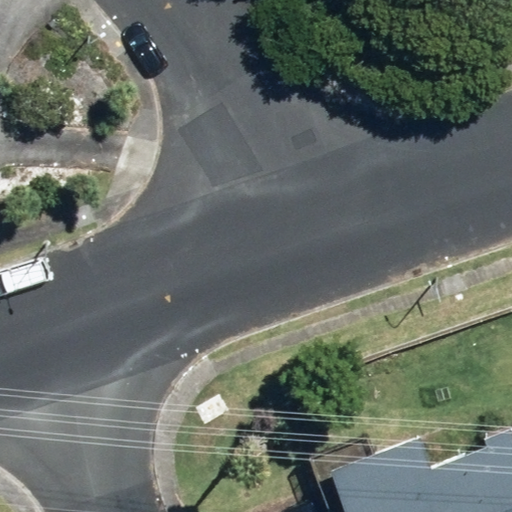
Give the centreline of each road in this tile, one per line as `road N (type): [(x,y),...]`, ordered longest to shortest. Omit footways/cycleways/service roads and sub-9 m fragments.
road 1 (residential): [(360,205),(23,326)]
road 2 (residential): [(360,205),(177,0)]
road 3 (residential): [(23,326),(97,511)]
road 4 (residential): [(511,159),(360,205)]
